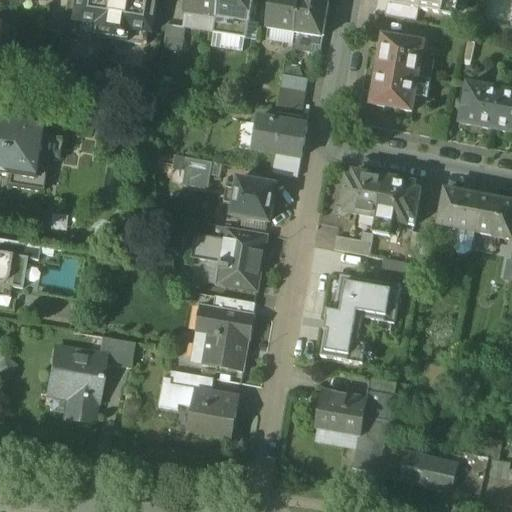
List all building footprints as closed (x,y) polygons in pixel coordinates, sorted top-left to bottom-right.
[(149,36),(155,0),(74,0),(70,24),(73,24),(71,36),(145,48),(147,36),(149,36)] [(187,0),(185,18),(215,23),(219,0),(187,0)] [(219,0),(215,23),(246,28),(250,0),(219,0)] [(300,0),(271,0),(267,29),(294,34),(300,0)] [(324,1),(320,0),(300,0),(294,34),(323,39),(328,7),(324,1)] [(246,28),(215,23),(213,37),(244,42),(246,28)] [(178,55),(181,32),(172,30),(168,54),(178,55)] [(427,35),(411,32),(410,43),(426,46),(427,35)] [(410,43),(385,39),(379,73),(419,80),(423,62),(426,46),(410,43)] [(436,64),(423,62),(419,80),(432,82),(436,64)] [(419,80),(379,73),(373,108),(413,115),(416,100),(419,80)] [(309,93),(311,78),(285,76),(284,91),(309,93)] [(432,82),(419,80),(416,100),(429,102),(432,82)] [(501,91),(468,85),(460,124),(493,131),(501,91)] [(511,93),(501,91),(493,131),(511,134),(511,93)] [(298,105),(278,102),(276,115),(296,118),(298,105)] [(43,129),(0,121),(0,177),(9,178),(7,188),(42,194),(48,162),(58,164),(62,141),(41,138),(43,129)] [(307,129),(259,121),(254,149),(302,158),(307,129)] [(214,161),(170,157),(168,186),(212,189),(214,161)] [(385,180),(354,174),(353,180),(347,179),(342,209),(348,210),(347,216),(377,222),(378,222),(385,180)] [(416,186),(385,180),(378,222),(394,225),(415,229),(421,194),(415,193),(416,186)] [(276,189),(241,182),(240,189),(229,187),(228,191),(230,191),(228,205),(236,206),(234,218),(270,224),(276,189)] [(482,198),(445,192),(438,229),(476,236),(482,198)] [(511,204),(482,198),(476,236),(511,242),(511,204)] [(378,222),(377,222),(374,237),(391,240),(394,225),(378,222)] [(268,237),(211,227),(209,239),(196,236),(192,260),(218,264),(217,270),(220,270),(217,286),(258,293),(268,237)] [(374,237),(363,235),(362,244),(373,246),(374,237)] [(362,244),(337,239),(335,253),(370,259),(373,246),(362,244)] [(26,247),(0,242),(0,256),(24,261),(26,247)] [(0,288),(37,294),(42,263),(35,261),(37,249),(26,247),(24,261),(0,256),(0,288)] [(418,268),(378,261),(374,287),(402,292),(402,293),(413,295),(418,268)] [(374,287),(341,281),(335,319),(336,319),(329,361),(355,366),(362,326),(395,332),(402,293),(402,292),(374,287)] [(256,306),(215,299),(214,310),(254,317),(256,306)] [(214,310),(200,308),(195,333),(207,335),(202,367),(244,374),(249,343),(251,343),(256,318),(214,310)] [(134,346),(101,340),(101,342),(106,343),(104,358),(106,359),(105,368),(130,372),(134,346)] [(0,348),(0,373),(16,374),(17,348),(0,348)] [(104,358),(54,352),(50,374),(56,375),(53,393),(74,397),(70,418),(90,421),(87,440),(89,440),(94,405),(99,405),(105,368),(106,359),(104,358)] [(213,381),(171,375),(172,389),(211,395),(213,381)] [(397,386),(371,382),(369,396),(395,401),(397,386)] [(211,395),(172,389),(173,399),(193,402),(188,433),(231,440),(237,401),(210,397),(211,395)] [(368,403),(325,396),(319,428),(362,436),(365,421),(369,404),(368,403)] [(395,401),(369,396),(368,403),(369,404),(365,421),(390,426),(395,401)] [(390,426),(365,421),(362,436),(361,442),(355,473),(376,476),(376,477),(381,478),(386,453),(390,426)] [(504,444),(485,440),(480,460),(490,462),(489,463),(499,466),(499,465),(504,444)] [(407,458),(386,453),(381,478),(381,481),(401,485),(407,458)] [(480,460),(463,456),(459,469),(452,497),(480,503),(489,463),(490,462),(480,460)] [(439,465),(409,459),(409,458),(407,458),(401,485),(402,485),(432,492),(434,492),(440,465),(439,465)] [(511,472),(511,467),(499,465),(499,466),(489,463),(480,503),(511,510),(511,472)] [(458,470),(440,465),(434,492),(452,497),(459,469),(458,470)]
